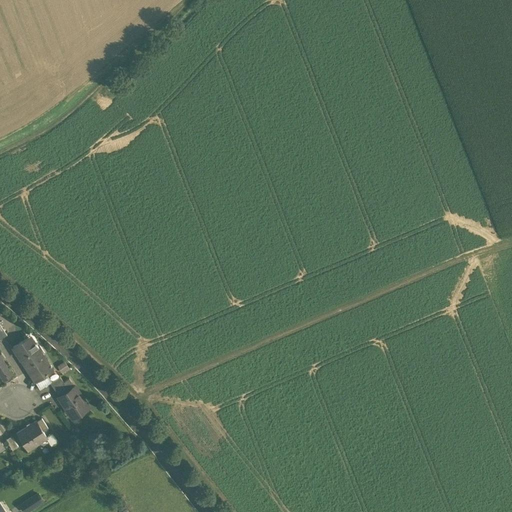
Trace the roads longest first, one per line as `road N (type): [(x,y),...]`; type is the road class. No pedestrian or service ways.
road 1 (track): [(511,243),(135,396)]
road 2 (track): [(0,274),(135,396),(228,511)]
road 3 (track): [(0,153),(70,111),(191,0)]
